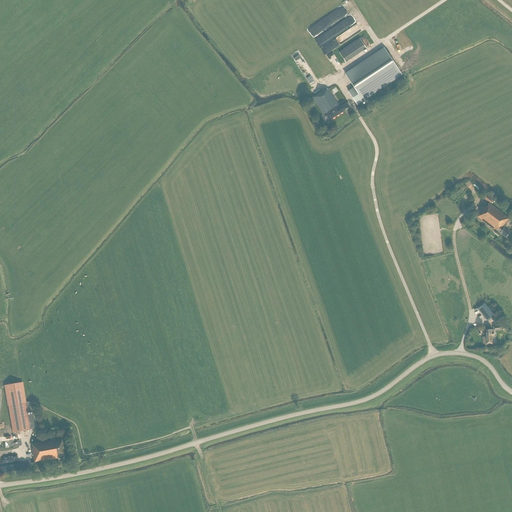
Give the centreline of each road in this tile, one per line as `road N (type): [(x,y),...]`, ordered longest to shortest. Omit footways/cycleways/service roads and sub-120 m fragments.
road 1 (tertiary): [(0,485),(133,461),(363,400),(433,356)]
road 2 (unclassified): [(433,356),(379,219),(372,180),(378,148),(357,111)]
road 3 (track): [(459,353),(470,314),(455,225),(477,202),(466,196),(464,209)]
road 4 (track): [(357,111),(333,74),(444,0)]
